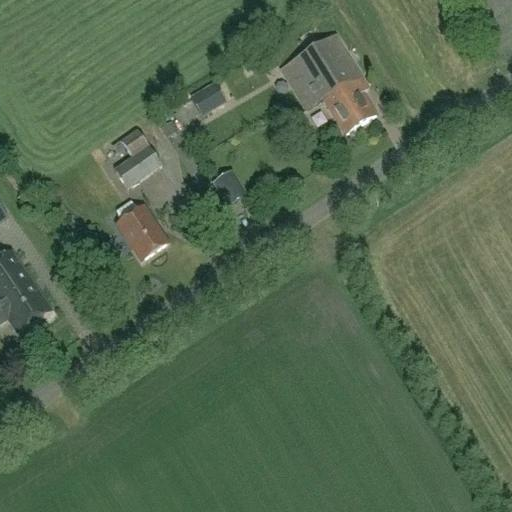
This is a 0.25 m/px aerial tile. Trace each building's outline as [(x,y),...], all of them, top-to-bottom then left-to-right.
[(363,81),(352,64),(336,39),(282,72),(308,113),(324,102),(346,138),(377,119),(362,96),(368,92),(362,82),(363,81)] [(202,119),(219,108),(226,104),(216,87),(191,101),(202,119)] [(128,192),(162,168),(138,134),(122,145),(133,162),(116,174),(128,192)] [(232,174),(224,179),(213,186),(229,210),(247,198),(232,174)] [(0,228),(9,222),(0,209),(0,228)] [(168,246),(143,210),(117,228),(141,264),(168,246)] [(11,255),(0,262),(0,327),(8,322),(18,337),(52,314),(11,255)]
